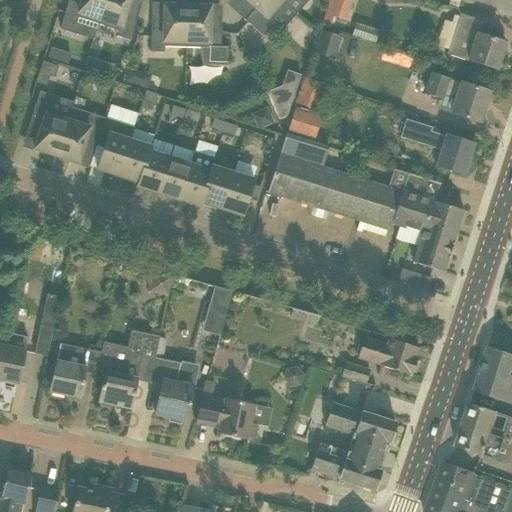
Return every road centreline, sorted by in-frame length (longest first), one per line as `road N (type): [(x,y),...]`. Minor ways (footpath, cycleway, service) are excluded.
road 1 (residential): [(468,320),(0,176)]
road 2 (residential): [(358,511),(0,422)]
road 3 (secondary): [(401,511),(468,320)]
road 4 (secondary): [(468,320),(511,185)]
